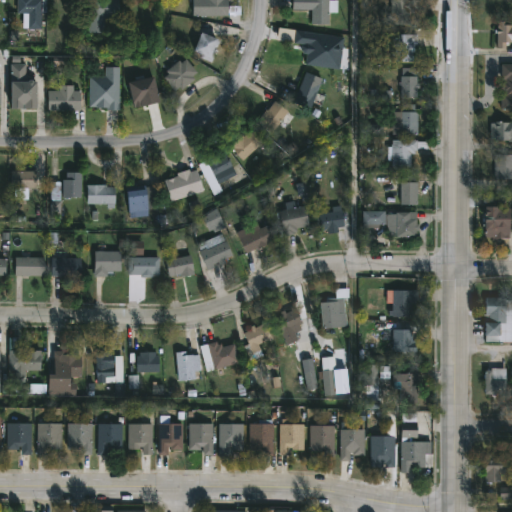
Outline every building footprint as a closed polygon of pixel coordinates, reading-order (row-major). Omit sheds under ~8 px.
[(47,0),(47,12),(41,11),(41,37),(27,37),(27,13),(17,12),(17,0),(47,0)] [(118,0),(118,17),(107,17),(106,32),(86,32),(87,0),(118,0)] [(227,0),(227,3),(227,12),(230,12),(230,19),(206,19),(206,15),(192,15),(192,0),(227,0)] [(339,0),(338,13),(329,12),(329,24),(311,24),(311,9),(292,9),(292,0),(339,0)] [(418,0),(418,8),(414,8),(414,12),(410,12),(410,24),(386,24),(386,12),(391,12),(391,0),(418,0)] [(506,22),(506,25),(511,25),(511,55),(511,46),(510,46),(510,43),(504,43),(504,49),(495,49),(495,34),(493,34),(493,29),(495,29),(495,22),(506,22)] [(217,49),(212,62),(200,57),(201,53),(193,50),(201,31),(217,38),(218,41),(217,46),(213,47),(217,49)] [(415,48),(415,51),(413,51),(413,60),(392,60),(392,49),(385,49),(385,34),(417,34),(417,43),(415,43),(415,48)] [(186,57),(196,70),(191,74),(194,79),(183,88),(181,85),(174,90),(164,77),(168,73),(166,70),(179,60),(180,62),(186,57)] [(26,63),(25,80),(31,79),(32,80),(36,80),(36,107),(9,107),(10,63),(26,63)] [(511,63),(511,109),(501,109),(501,94),(506,94),(506,78),(502,78),(502,63),(511,63)] [(120,66),(119,109),(108,109),(108,107),(89,106),(89,75),(105,76),(105,66),(120,66)] [(417,75),(417,83),(419,83),(419,88),(417,88),(417,97),(400,97),(401,85),(399,85),(399,81),(400,82),(400,75),(402,75),(402,67),(416,67),(416,75),(417,75)] [(327,96),(323,105),(314,102),(312,108),(294,101),(306,71),(323,78),(317,93),(327,96)] [(73,83),(73,90),(81,90),(81,109),(48,110),(47,90),(60,90),(60,83),(73,83)] [(274,100),(292,113),(287,120),(283,117),(272,133),(256,122),(274,100)] [(416,109),(416,111),(418,111),(418,134),(400,134),(400,127),(393,127),(393,112),(403,111),(403,103),(416,103),(416,109)] [(511,140),(491,138),(491,122),(495,122),(495,121),(511,121),(511,140)] [(252,129),(264,141),(243,161),(230,147),(242,135),(244,137),(252,129)] [(417,140),(428,141),(428,148),(415,149),(415,153),(412,153),(412,166),(392,166),(392,159),(388,159),(388,146),(391,146),(392,139),(417,140)] [(220,182),(218,183),(206,159),(224,150),(236,174),(220,182)] [(511,180),(494,180),(494,154),(511,154),(511,180)] [(204,189),(171,201),(164,180),(178,174),(177,172),(196,166),(204,189)] [(35,188),(11,188),(11,170),(36,171),(35,188)] [(81,172),(81,197),(63,196),(63,179),(66,179),(66,172),(81,172)] [(417,205),(400,204),(400,176),(418,176),(417,205)] [(107,184),(107,186),(115,186),(114,207),(107,207),(107,203),(87,203),(87,184),(107,184)] [(148,216),(129,218),(126,190),(145,188),(145,186),(154,185),(156,207),(148,208),(148,216)] [(285,233),(283,233),(279,211),(305,205),(310,225),(297,228),(297,230),(285,233)] [(333,228),(320,229),(318,213),(333,211),(332,206),(342,205),(344,227),(333,228)] [(499,206),(499,211),(504,211),(504,208),(511,208),(510,238),(501,238),(501,241),(492,241),(492,234),(486,234),(486,206),(499,206)] [(226,227),(214,232),(213,228),(208,230),(203,218),(207,216),(206,213),(217,208),(226,227)] [(385,226),(385,212),(363,212),(363,226),(385,226)] [(417,212),(416,224),(419,224),(419,230),(417,230),(417,237),(388,236),(387,214),(396,214),(396,212),(417,212)] [(268,224),(275,238),(247,253),(236,231),(246,226),(250,233),(268,224)] [(226,240),(233,255),(224,259),(225,263),(220,265),(218,261),(214,263),(215,267),(207,270),(199,250),(206,247),(207,249),(226,240)] [(102,251),(121,252),(121,271),(107,271),(107,276),(93,276),(94,251),(102,251)] [(190,254),(194,274),(181,277),(181,273),(168,276),(165,259),(190,254)] [(153,274),(153,276),(140,276),(140,274),(128,274),(128,256),(160,257),(159,274),(153,274)] [(39,275),(39,279),(31,278),(31,276),(14,276),(15,257),(44,257),(44,276),(39,275)] [(73,257),(81,258),(80,276),(50,275),(51,257),(73,257)] [(348,328),(322,328),(322,302),(328,302),(328,298),(336,298),(335,289),(344,289),(344,313),(348,315),(348,328)] [(413,302),(413,316),(393,316),(392,303),(387,303),(387,290),(416,290),(416,302),(413,302)] [(511,299),(511,341),(485,340),(485,321),(484,321),(484,314),(485,314),(486,296),(505,297),(505,299),(511,299)] [(296,308),(303,324),(294,328),(297,335),(285,340),(275,318),(296,308)] [(264,322),(272,338),(259,345),(264,354),(250,362),(242,347),(248,344),(243,333),(251,329),(250,327),(254,325),(255,327),(264,322)] [(412,339),(416,340),(415,351),(393,351),(393,329),(412,329),(412,339)] [(217,340),(218,344),(222,343),(223,347),(235,343),(241,360),(207,371),(199,346),(217,340)] [(41,351),(40,371),(25,370),(24,383),(19,383),(20,378),(16,378),(17,371),(8,369),(9,355),(27,353),(27,351),(32,351),(32,350),(41,351)] [(64,350),(64,354),(67,354),(67,357),(81,357),(81,377),(70,377),(70,395),(48,394),(48,374),(53,374),(53,350),(64,350)] [(185,351),(186,354),(199,354),(201,370),(194,371),(196,379),(179,381),(175,352),(185,351)] [(113,353),(113,375),(115,375),(115,367),(124,368),(123,395),(116,395),(116,382),(95,382),(96,352),(113,353)] [(156,352),(156,355),(160,355),(160,372),(149,372),(149,374),(136,372),(136,355),(140,355),(140,352),(156,352)] [(505,367),(505,396),(482,394),(482,369),(489,369),(489,367),(505,367)] [(417,382),(417,403),(399,402),(400,389),(393,389),(393,372),(418,373),(417,382)] [(168,416),(168,424),(183,424),(183,450),(171,450),(171,447),(168,447),(167,455),(157,455),(158,416),(168,416)] [(211,416),(211,423),(213,423),(213,455),(203,455),(203,447),(201,447),(201,450),(189,450),(188,423),(200,423),(201,416),(211,416)] [(299,419),(299,424),(304,424),(303,450),(292,450),(292,447),(290,447),(290,455),(280,455),(280,424),(281,424),(282,419),(299,419)] [(272,420),(272,424),(274,424),(274,455),(264,455),(264,447),(261,447),(261,450),(249,450),(249,423),(258,423),(258,420),(272,420)] [(409,438),(409,442),(433,442),(433,467),(413,467),(413,465),(410,465),(410,473),(400,473),(401,422),(416,422),(416,438),(409,438)] [(31,423),(31,455),(22,455),(22,447),(19,447),(19,449),(6,449),(6,423),(31,423)] [(62,423),(61,450),(50,450),(50,447),(46,447),(46,454),(36,454),(37,423),(62,423)] [(91,423),(91,455),(82,455),(82,446),(78,446),(78,450),(66,450),(66,423),(91,423)] [(244,423),(244,450),(235,450),(232,447),(229,447),(229,455),(219,455),(219,424),(244,423)] [(122,424),(121,450),(111,450),(111,446),(107,446),(106,455),(97,455),(97,424),(122,424)] [(152,425),(152,455),(143,454),(143,447),(139,447),(139,449),(128,449),(128,434),(125,434),(125,424),(152,424),(152,425)] [(335,426),(334,458),(324,457),(325,449),(322,449),(322,452),(309,452),(310,425),(335,426)] [(364,429),(364,456),(353,456),(353,452),(350,452),(350,461),(340,461),(340,429),(364,429)] [(395,435),(396,468),(385,468),(385,463),(384,463),(384,467),(370,467),(370,436),(395,435)] [(498,453),(498,456),(505,455),(505,474),(501,474),(501,482),(492,482),(492,485),(486,485),(486,482),(485,482),(485,456),(489,455),(489,453),(498,453)]
